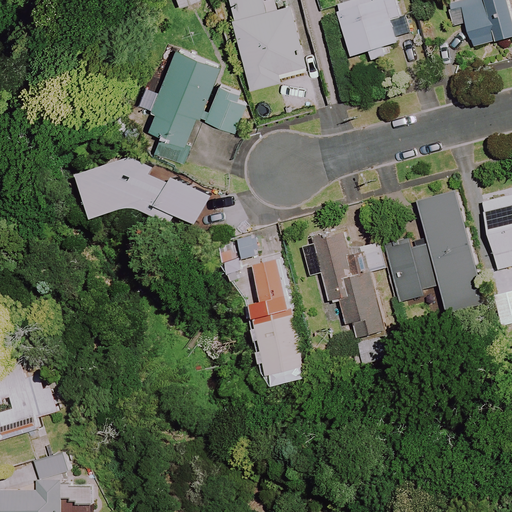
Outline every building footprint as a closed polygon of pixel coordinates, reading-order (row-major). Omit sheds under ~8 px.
[(302,67),(287,6),(264,12),(261,0),(228,0),(250,88),(280,81),(278,73),(302,67)] [(351,58),(397,45),(395,39),(410,35),(405,16),(400,17),(395,0),(356,0),(337,5),(351,58)] [(466,26),(473,49),(511,37),(511,13),(508,0),(484,0),(443,12),(449,31),(466,26)] [(173,50),(144,127),(156,132),(149,149),(180,161),(196,116),(200,117),(236,131),(249,96),(213,83),(219,68),(173,50)] [(198,224),(213,195),(175,175),(170,184),(150,173),(152,169),(116,150),(97,186),(108,215),(137,206),(175,225),(180,215),(198,224)] [(430,242),(442,286),(449,312),(484,303),(455,193),(420,202),(430,242)] [(511,196),(483,204),(499,270),(511,266),(511,196)] [(344,324),(352,322),(358,348),(350,350),(354,366),(383,359),(377,333),(385,331),(371,271),(387,268),(380,240),(359,245),(355,226),(313,236),(329,302),(339,300),(344,324)] [(442,286),(430,242),(388,252),(401,301),(425,295),(424,291),(442,286)] [(511,291),(497,294),(501,325),(511,323),(511,291)] [(37,414),(59,407),(46,361),(0,374),(0,441),(42,429),(37,414)] [(73,469),(67,452),(36,463),(41,479),(73,469)] [(91,511),(92,482),(38,482),(38,492),(0,491),(0,511),(91,511)]
